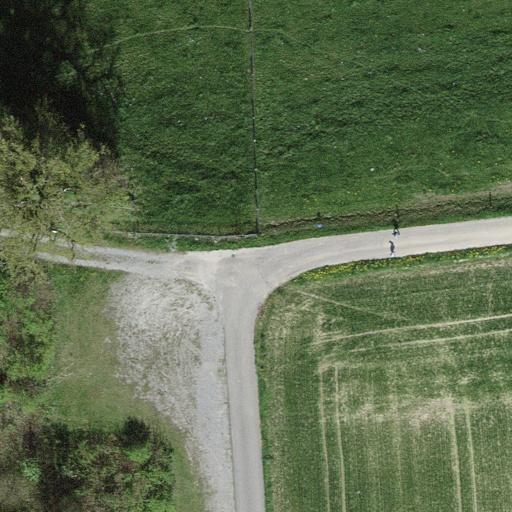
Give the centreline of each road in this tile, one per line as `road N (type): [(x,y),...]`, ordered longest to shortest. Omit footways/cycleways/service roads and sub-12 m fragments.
road 1 (unclassified): [(233,511),(224,333),(240,274),(309,247),(511,225)]
road 2 (track): [(0,237),(240,274)]
